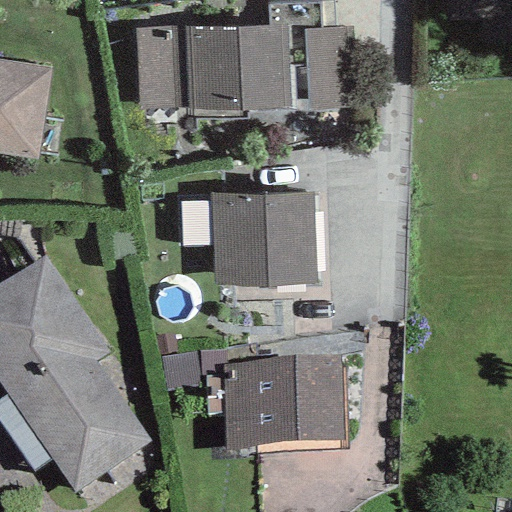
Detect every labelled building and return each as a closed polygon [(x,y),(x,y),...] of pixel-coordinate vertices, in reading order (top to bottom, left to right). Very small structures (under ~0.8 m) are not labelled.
[(511,0),(448,0),(448,12),(482,12),(482,35),(511,34),(511,0)] [(285,12),(135,21),(140,105),(290,96),(285,12)] [(352,21),(304,22),(307,103),(355,101),(352,21)] [(0,146),(35,152),(50,64),(0,55),(0,146)] [(312,180),(211,185),(214,276),(316,272),(312,180)] [(108,354),(42,258),(0,286),(0,385),(74,493),(148,442),(94,364),(108,354)] [(339,361),(222,367),(226,452),(343,447),(339,361)]
